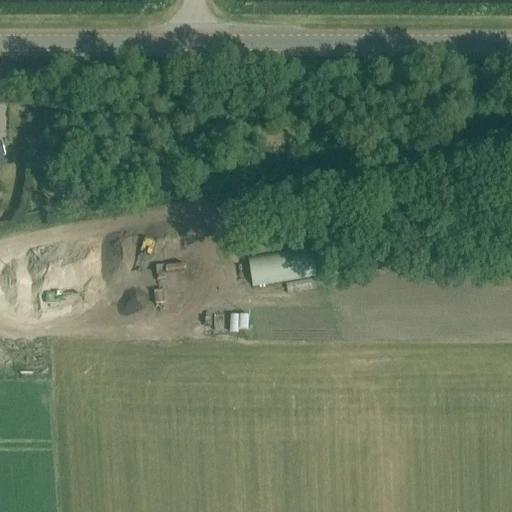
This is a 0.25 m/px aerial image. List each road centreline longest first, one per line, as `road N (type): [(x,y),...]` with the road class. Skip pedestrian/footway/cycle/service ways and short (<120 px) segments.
road 1 (track): [(0,251),(511,136)]
road 2 (unclassified): [(0,44),(511,43)]
